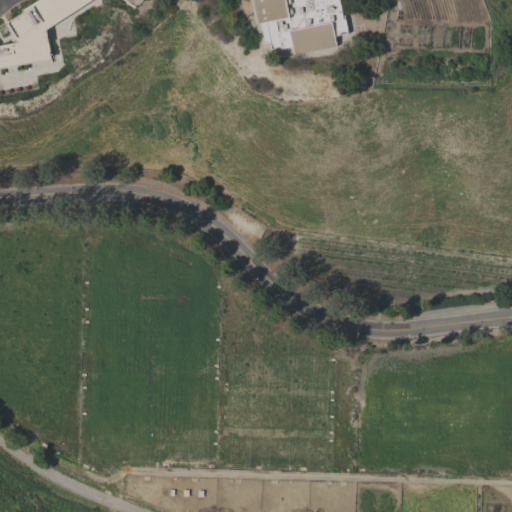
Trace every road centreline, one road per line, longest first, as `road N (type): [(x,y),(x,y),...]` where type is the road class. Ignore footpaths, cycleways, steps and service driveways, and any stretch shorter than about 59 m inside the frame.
road 1 (residential): [(511,316),(355,327),(297,305),(215,229),(170,202),(119,192),(0,197)]
road 2 (track): [(511,482),(120,472),(103,482),(0,420)]
road 3 (residential): [(132,511),(0,442)]
